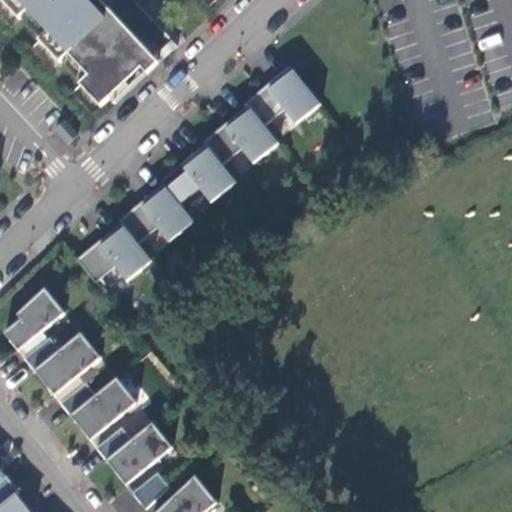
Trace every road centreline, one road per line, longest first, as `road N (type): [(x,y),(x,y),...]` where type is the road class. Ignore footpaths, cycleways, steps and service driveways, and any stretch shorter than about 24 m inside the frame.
road 1 (residential): [(74,186),(274,0)]
road 2 (residential): [(91,511),(0,402)]
